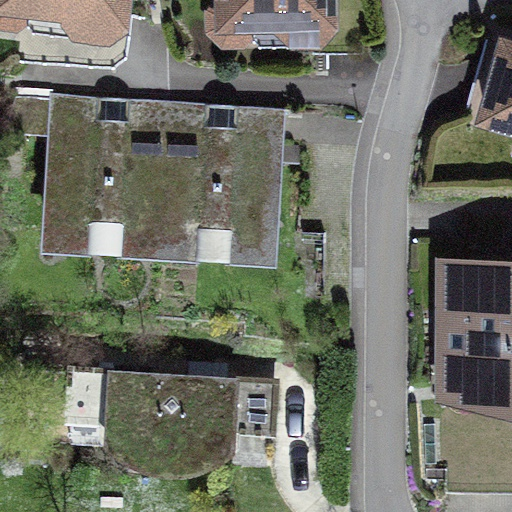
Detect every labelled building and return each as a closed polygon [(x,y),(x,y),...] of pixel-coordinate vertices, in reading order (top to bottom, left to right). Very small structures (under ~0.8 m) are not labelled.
[(124,0),(0,0),(0,23),(0,24),(18,25),(31,14),(31,6),(68,9),(68,20),(79,34),(109,36),(122,26),(124,0)] [(225,0),(226,2),(214,10),(214,31),(225,41),(243,41),(255,31),(254,22),(285,22),(285,31),(296,41),(319,41),(331,29),(330,0),(225,0)] [(511,45),(507,44),(486,116),(511,123),(511,45)] [(162,219),(169,102),(58,95),(51,212),(162,219)] [(169,102),(162,219),(274,225),(280,108),(169,102)] [(511,387),(511,267),(449,267),(448,387),(511,387)] [(276,383),(75,372),(73,433),(111,436),(123,447),(147,458),(174,464),(197,460),(218,453),(232,442),(232,423),(272,425),(276,383)]
